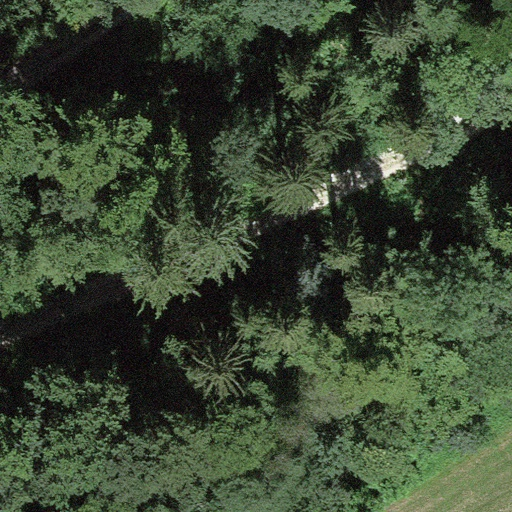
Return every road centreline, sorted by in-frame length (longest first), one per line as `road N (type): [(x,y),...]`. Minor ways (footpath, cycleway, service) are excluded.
road 1 (track): [(511,103),(0,344)]
road 2 (track): [(0,94),(128,0)]
